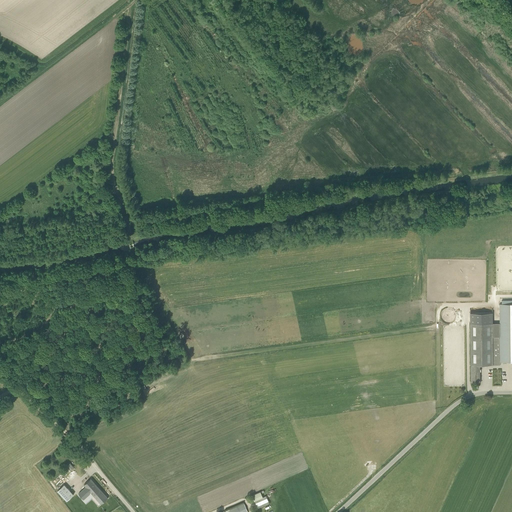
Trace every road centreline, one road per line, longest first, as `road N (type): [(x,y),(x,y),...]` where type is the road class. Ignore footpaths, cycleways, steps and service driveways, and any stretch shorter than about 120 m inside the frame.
road 1 (track): [(511,171),(129,239)]
road 2 (track): [(129,5),(111,166),(129,239)]
road 3 (unclassified): [(339,511),(456,404),(485,392),(511,393)]
road 4 (track): [(511,204),(472,209),(446,193),(350,208)]
road 5 (track): [(129,239),(0,266)]
